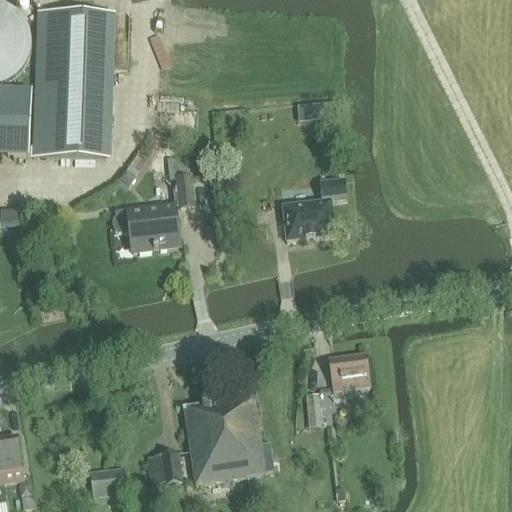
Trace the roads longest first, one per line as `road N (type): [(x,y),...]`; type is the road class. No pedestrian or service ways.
road 1 (tertiary): [(0,396),(397,308),(511,293)]
road 2 (track): [(405,0),(511,205)]
